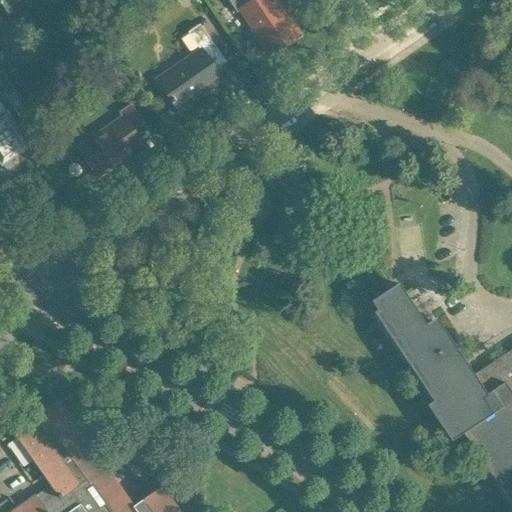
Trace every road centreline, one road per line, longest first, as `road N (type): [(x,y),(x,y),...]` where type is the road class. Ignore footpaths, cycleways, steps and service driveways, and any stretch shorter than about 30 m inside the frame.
road 1 (residential): [(28,290),(365,51)]
road 2 (tertiary): [(357,511),(293,458),(41,300)]
